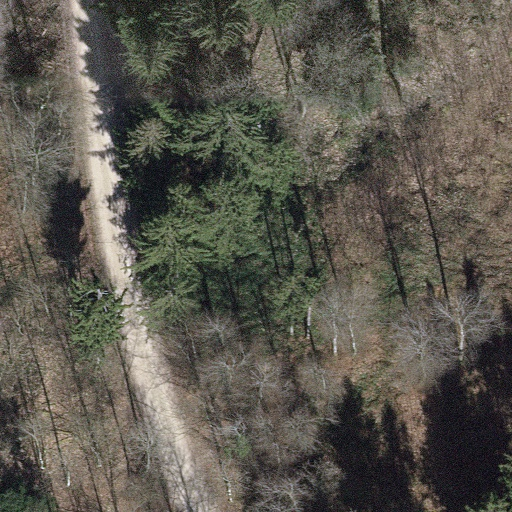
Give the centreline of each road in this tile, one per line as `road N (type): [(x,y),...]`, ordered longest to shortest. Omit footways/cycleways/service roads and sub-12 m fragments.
road 1 (track): [(203,511),(161,414),(96,170),(85,93)]
road 2 (track): [(85,93),(193,0)]
